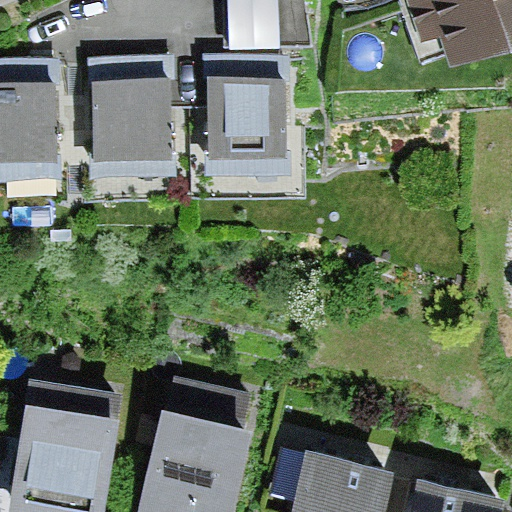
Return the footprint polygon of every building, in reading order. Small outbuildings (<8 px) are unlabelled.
[(296,0),(228,0),(228,14),(297,13),(296,0)] [(511,0),(412,0),(424,31),(475,13),(483,36),(511,25),(511,0)] [(297,13),(228,14),(229,43),(297,42),(297,13)] [(285,54),(208,55),(210,161),(287,160),(285,54)] [(170,56),(94,57),(95,163),(171,162),(170,56)] [(55,57),(0,58),(0,164),(57,164),(55,57)] [(204,413),(167,404),(141,511),(223,511),(245,422),(241,421),(248,392),(211,383),(204,413)] [(120,511),(142,404),(48,385),(22,511),(120,511)] [(373,511),(384,467),(311,449),(295,511),(373,511)] [(491,511),(496,495),(422,477),(413,511),(491,511)]
